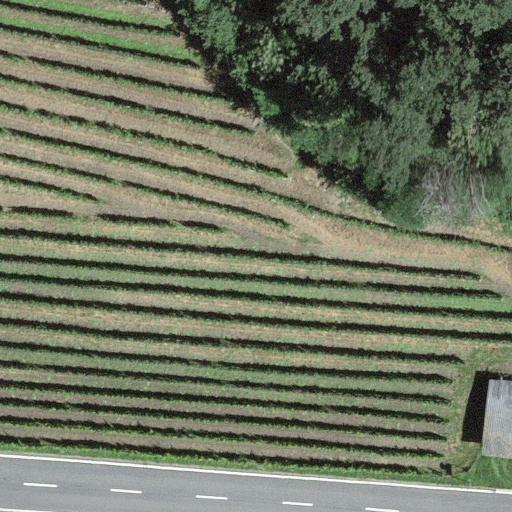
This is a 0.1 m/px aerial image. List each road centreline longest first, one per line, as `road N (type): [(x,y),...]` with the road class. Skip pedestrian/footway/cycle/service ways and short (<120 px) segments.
road 1 (track): [(181,0),(239,62),(297,155),(344,188),(405,212),(511,232)]
road 2 (tertiary): [(351,511),(0,484)]
road 3 (track): [(511,359),(474,377),(466,400),(465,441),(473,459),(500,478),(505,511)]
